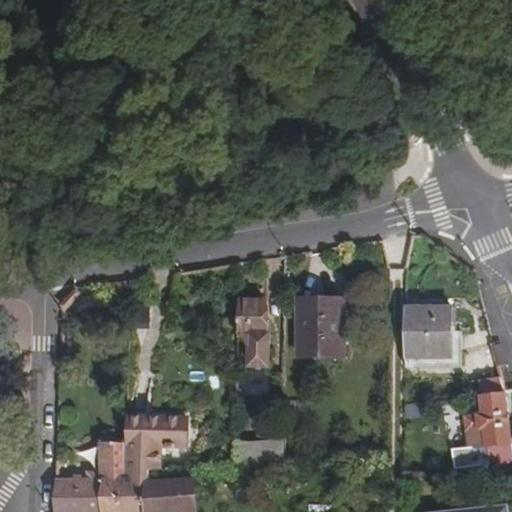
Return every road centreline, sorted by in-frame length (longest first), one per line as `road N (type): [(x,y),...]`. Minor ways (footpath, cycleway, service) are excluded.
road 1 (residential): [(472,204),(45,278)]
road 2 (tertiary): [(472,204),(361,0)]
road 3 (residential): [(45,278),(40,510)]
